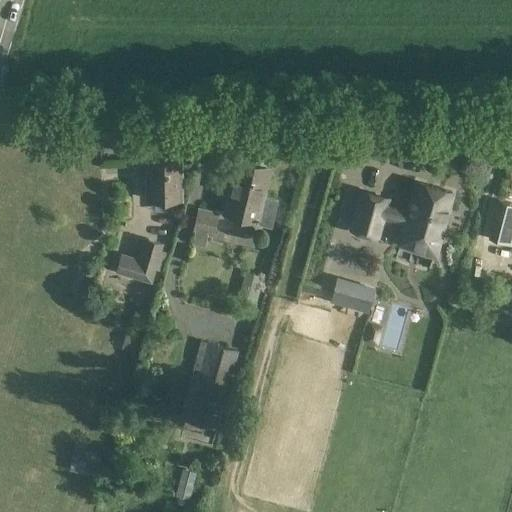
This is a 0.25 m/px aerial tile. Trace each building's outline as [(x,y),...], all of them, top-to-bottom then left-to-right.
[(148,160),(149,199),(182,199),(181,159),(148,160)] [(238,161),(226,211),(258,219),(259,219),(258,222),(270,225),(277,197),(275,197),(264,195),(270,168),(238,161)] [(436,246),(450,195),(415,185),(408,209),(385,202),(382,210),(406,217),(400,236),(436,246)] [(385,202),(386,197),(361,190),(350,228),(375,235),(382,210),(385,202)] [(489,239),(511,244),(511,241),(511,202),(499,200),(489,239)] [(213,237),(218,212),(197,207),(191,233),(194,233),(192,244),(205,247),(207,236),(213,237)] [(142,235),(135,254),(120,250),(114,271),(149,281),(161,240),(142,235)] [(261,275),(245,270),(236,299),(257,305),(262,287),(258,286),(261,275)] [(108,280),(145,289),(147,281),(110,272),(108,280)] [(335,273),(328,299),(367,309),(374,284),(335,273)] [(128,328),(122,345),(136,350),(142,333),(140,332),(128,328)] [(218,429),(223,410),(238,349),(199,339),(178,419),(218,429)] [(140,402),(137,413),(148,417),(152,406),(140,402)] [(85,448),(80,471),(95,474),(99,451),(85,448)] [(175,496),(188,499),(196,473),(181,469),(175,496)]
